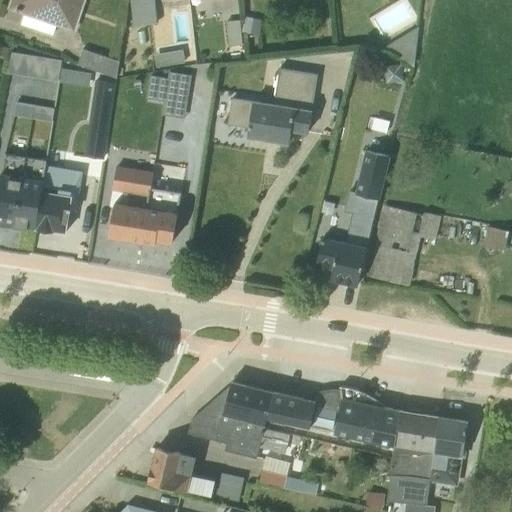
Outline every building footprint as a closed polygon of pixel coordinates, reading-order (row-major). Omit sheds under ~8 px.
[(11,0),(9,7),(24,13),(21,24),(52,34),(55,24),(73,30),(82,0),(11,0)] [(153,0),(129,0),(132,26),(155,24),(153,0)] [(244,16),(240,31),(257,34),(261,20),(244,16)] [(239,20),(225,21),(228,45),(241,44),(239,20)] [(82,49),(76,64),(111,76),(116,60),(82,49)] [(182,50),(153,54),(155,67),(184,63),(182,50)] [(401,65),(383,67),(385,84),(402,82),(401,65)] [(273,103),(311,109),(316,74),(278,68),(273,103)] [(166,77),(162,101),(161,115),(184,118),(190,74),(168,71),(166,77)] [(162,101),(166,77),(149,75),(148,75),(145,98),(162,101)] [(113,83),(94,80),(83,155),(101,158),(102,155),(113,83)] [(311,109),(273,103),(252,99),(252,101),(230,97),(226,124),(248,127),(246,137),(288,144),(290,130),(307,133),(311,109)] [(378,198),(388,155),(363,149),(343,239),(338,239),(323,238),(320,239),(314,264),(331,269),(329,278),(357,284),(376,198),(378,198)] [(0,222),(34,227),(45,165),(45,161),(3,154),(1,173),(0,172),(0,222)] [(45,165),(34,227),(52,230),(52,231),(63,233),(67,210),(75,211),(81,171),(45,165)] [(139,240),(148,185),(151,172),(116,166),(112,192),(129,195),(127,204),(113,202),(108,235),(139,240)] [(148,185),(139,240),(154,243),(155,239),(171,242),(176,213),(180,191),(152,186),(148,185)] [(382,205),(366,275),(408,285),(420,237),(434,240),(440,216),(422,211),(421,213),(382,205)] [(486,244),(506,246),(507,225),(488,224),(486,244)] [(284,452),(289,435),(288,434),(263,428),(272,391),(255,387),(244,384),(241,388),(229,385),(190,418),(186,432),(186,433),(225,442),(224,449),(225,450),(254,457),(255,457),(258,448),(258,447),(283,453),(284,452)] [(389,445),(393,445),(398,408),(381,405),(375,398),(365,392),(340,386),(340,388),(324,389),(312,392),(306,397),(272,391),(266,417),(266,418),(270,419),(270,421),(283,424),(284,422),(312,427),(375,442),(374,444),(388,447),(389,445)] [(425,506),(429,482),(437,416),(423,414),(421,411),(404,408),(403,409),(398,408),(386,500),(425,506)] [(429,482),(456,486),(465,438),(463,437),(465,421),(437,416),(429,482)] [(154,446),(147,481),(210,496),(213,479),(191,474),(195,455),(154,446)] [(264,456),(257,482),(282,487),(289,462),(264,456)] [(220,472),(215,496),(238,501),(243,477),(220,472)] [(161,511),(127,503),(126,505),(118,511),(161,511)]
